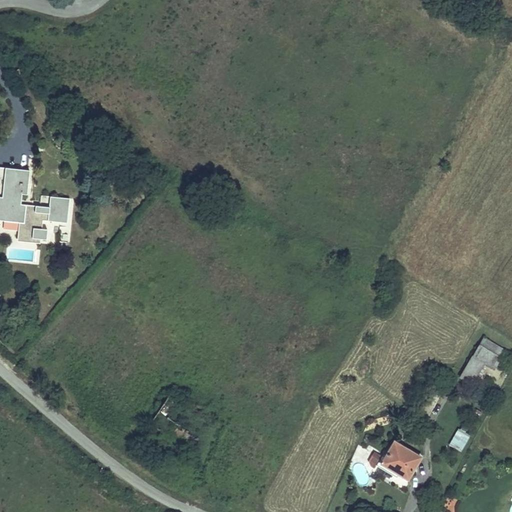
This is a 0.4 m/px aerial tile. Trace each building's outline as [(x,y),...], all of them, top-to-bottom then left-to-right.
[(0,166),(0,215),(25,218),(23,237),(47,240),(48,229),(42,229),(43,220),(68,223),(70,198),(51,196),(50,207),(31,205),(31,208),(26,208),(27,205),(21,204),(22,194),(28,195),(31,170),(0,166)] [(18,237),(23,237),(25,218),(0,215),(0,220),(20,223),(18,237)] [(17,244),(6,244),(6,261),(34,262),(35,240),(17,240),(17,244)] [(501,357),(479,345),(460,377),(471,384),(484,362),(495,368),(501,357)] [(210,422),(170,395),(151,423),(191,450),(210,422)] [(468,438),(457,432),(451,443),(462,450),(468,438)] [(421,457),(394,442),(381,464),(396,472),(397,470),(409,477),(421,457)] [(379,461),(371,457),(369,461),(371,465),(375,468),(379,461)] [(393,478),(396,472),(381,464),(378,469),(393,478)]
